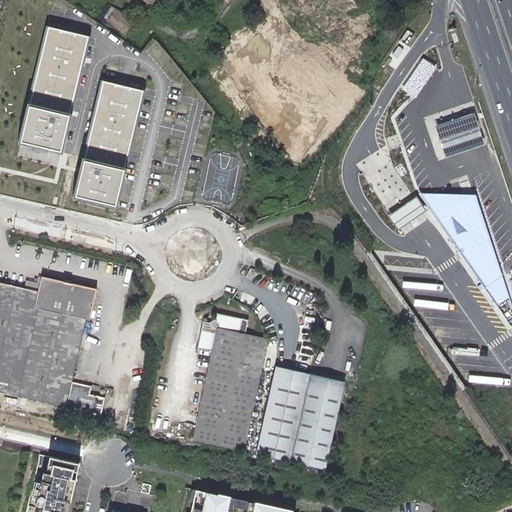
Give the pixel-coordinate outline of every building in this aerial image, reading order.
[(104,17),(125,32),(133,21),(112,6),(104,17)] [(89,36),(47,26),(29,103),(20,143),(61,153),(70,113),(89,36)] [(143,89),(102,79),(84,156),(74,196),(116,206),(125,166),(143,89)] [(457,117),(433,124),(443,158),(474,149),(487,145),(476,111),(457,117)] [(511,318),(511,295),(482,195),(424,194),(425,196),(435,210),(511,319),(511,318)] [(435,210),(425,196),(396,216),(405,230),(435,210)] [(81,348),(84,333),(88,320),(91,321),(98,290),(44,278),(40,292),(0,283),(0,392),(103,416),(107,398),(90,394),(92,387),(73,383),(81,348)] [(188,440),(236,452),(240,452),(265,342),(242,336),(245,321),(213,314),(212,320),(206,324),(199,322),(194,349),(208,353),(188,440)] [(289,371),(275,367),(255,454),(325,469),(345,383),(330,380),(289,371)] [(68,511),(80,462),(42,454),(28,511),(68,511)] [(229,493),(229,489),(217,486),(216,488),(204,485),(204,486),(194,484),(194,487),(198,488),(192,511),(227,511),(231,495),(231,493),(229,493)] [(292,511),(293,509),(256,501),(253,511),(292,511)]
